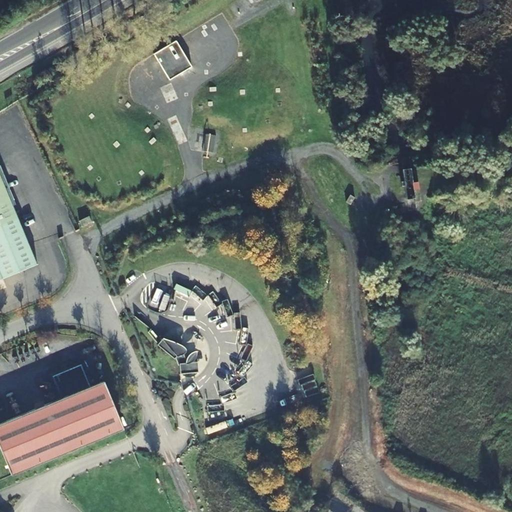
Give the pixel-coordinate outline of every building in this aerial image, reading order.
[(154,50),(166,79),(190,68),(178,40),(154,50)] [(411,181),(411,175),(405,175),(405,197),(417,197),(416,181),(411,181)] [(0,176),(0,281),(37,266),(0,176)] [(162,339),(161,340),(178,354),(181,353),(182,355),(184,354),(185,352),(185,350),(183,348),(180,346),(178,344),(175,344),(172,342),(170,342),(169,341),(167,341),(167,340),(166,340),(162,339)] [(157,345),(156,346),(173,360),(174,359),(177,367),(178,366),(179,375),(180,375),(196,373),(197,373),(196,362),(190,363),(186,364),(185,361),(182,355),(181,353),(178,354),(161,340),(157,345)] [(186,364),(190,363),(193,361),(195,358),(196,355),(196,352),(194,352),(191,353),(188,355),(186,358),(185,361),(186,364)] [(0,442),(13,473),(124,428),(105,381),(91,387),(82,365),(54,376),(63,399),(0,424),(0,442)]
